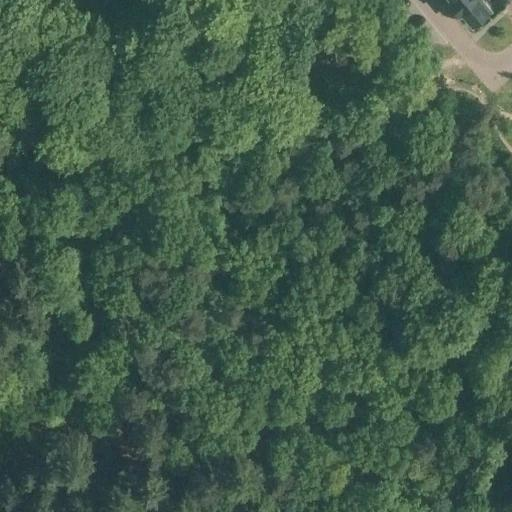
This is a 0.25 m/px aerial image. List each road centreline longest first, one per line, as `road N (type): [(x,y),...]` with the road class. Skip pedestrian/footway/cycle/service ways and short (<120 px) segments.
road 1 (track): [(440,511),(398,406),(64,136)]
road 2 (track): [(64,136),(166,107),(464,50)]
